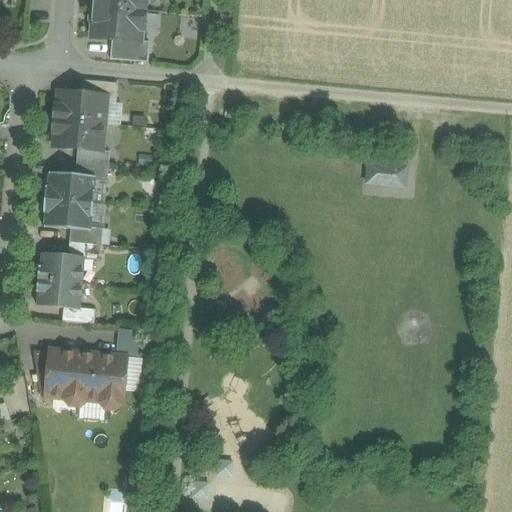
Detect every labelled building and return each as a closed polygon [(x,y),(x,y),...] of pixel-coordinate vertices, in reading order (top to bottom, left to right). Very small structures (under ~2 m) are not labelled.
[(93,0),(93,8),(146,12),(146,0),(93,0)] [(146,12),(93,8),(92,23),(93,23),(92,39),(140,43),(141,31),(144,31),(146,12)] [(140,43),(112,41),(110,60),(147,63),(149,43),(140,42),(140,43)] [(118,85),(82,81),(81,95),(107,97),(106,104),(116,105),(118,85)] [(81,95),(58,93),(57,108),(55,107),(54,120),(104,125),(106,104),(107,97),(81,95)] [(104,125),(54,120),(53,133),(55,134),(53,148),(54,148),(56,149),(78,151),(102,153),(102,152),(104,125)] [(102,153),(78,151),(76,164),(109,167),(110,153),(102,152),(102,153)] [(109,167),(76,164),(75,177),(94,178),(96,178),(95,179),(95,181),(107,183),(109,167)] [(376,166),(369,165),(367,184),(374,185),(376,166)] [(406,169),(376,166),(374,185),(404,188),(406,169)] [(75,177),(50,175),(50,174),(49,174),(49,175),(48,189),(47,188),(46,188),(45,189),(46,189),(45,201),(93,205),(95,181),(95,179),(96,178),(94,178),(75,177)] [(93,205),(45,201),(44,213),(43,213),(43,214),(45,214),(46,214),(44,227),(44,229),(45,229),(45,228),(71,230),(90,232),(90,229),(93,205)] [(90,232),(71,230),(69,244),(101,246),(103,230),(90,229),(90,232)] [(101,246),(69,244),(68,257),(84,259),(84,260),(100,261),(101,246)] [(68,257),(42,255),(41,268),(39,268),(38,270),(39,270),(38,281),(82,285),(84,260),(84,259),(68,257)] [(82,285),(38,281),(37,292),(36,292),(36,294),(38,294),(37,307),(63,310),(79,311),(80,310),(82,285)] [(95,311),(80,310),(79,311),(63,310),(62,323),(94,326),(95,311)] [(120,332),(118,358),(127,359),(145,360),(147,334),(120,332)] [(85,401),(89,356),(50,352),(50,355),(46,398),(66,399),(66,401),(70,407),(79,408),(85,403),(85,401)] [(50,355),(36,354),(42,397),(46,398),(50,355)] [(89,356),(85,401),(101,402),(101,405),(106,410),(115,411),(120,406),(121,404),(123,404),(124,394),(127,359),(118,358),(89,356)] [(127,359),(124,394),(143,395),(145,360),(127,359)]
